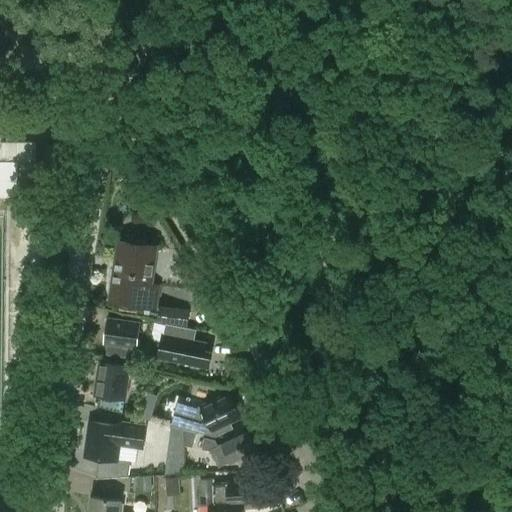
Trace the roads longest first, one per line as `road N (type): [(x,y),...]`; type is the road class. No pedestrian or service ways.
road 1 (residential): [(47,511),(101,120),(156,186),(218,287),(329,511)]
road 2 (track): [(239,0),(294,155),(384,511)]
road 3 (track): [(149,0),(71,57),(31,62)]
road 4 (track): [(101,120),(139,70),(154,0)]
road 5 (track): [(101,120),(74,82),(31,62),(0,67)]
